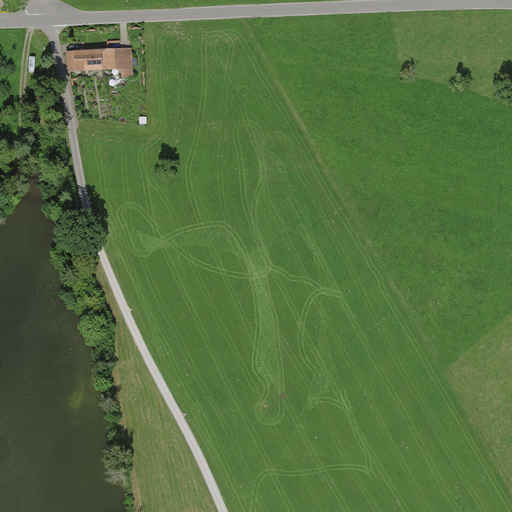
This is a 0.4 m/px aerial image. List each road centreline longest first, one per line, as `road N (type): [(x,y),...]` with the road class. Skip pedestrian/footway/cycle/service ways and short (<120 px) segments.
road 1 (track): [(225,511),(104,254),(50,21)]
road 2 (tertiary): [(511,2),(50,21)]
road 3 (track): [(31,21),(20,130),(0,201)]
